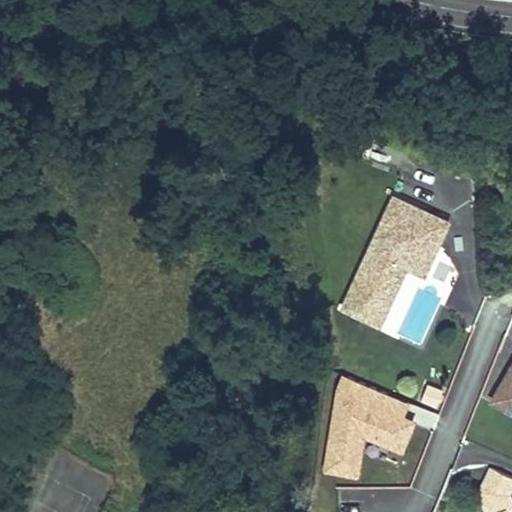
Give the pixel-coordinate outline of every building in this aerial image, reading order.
[(384,202),(334,314),(372,331),(396,276),(405,273),(417,278),(428,252),(426,251),(437,225),(384,202)] [(511,358),(490,398),(511,410),(511,358)] [(331,467),(354,476),(369,437),(397,448),(406,423),(396,419),(376,412),(383,395),(361,387),(331,467)] [(431,407),(437,393),(425,389),(420,403),(431,407)] [(396,419),(402,402),(383,395),(376,412),(396,419)] [(505,495),(511,480),(511,479),(487,469),(476,493),(480,504),(505,495)] [(509,506),(505,495),(480,504),(483,511),(493,511),(502,509),(509,506)]
